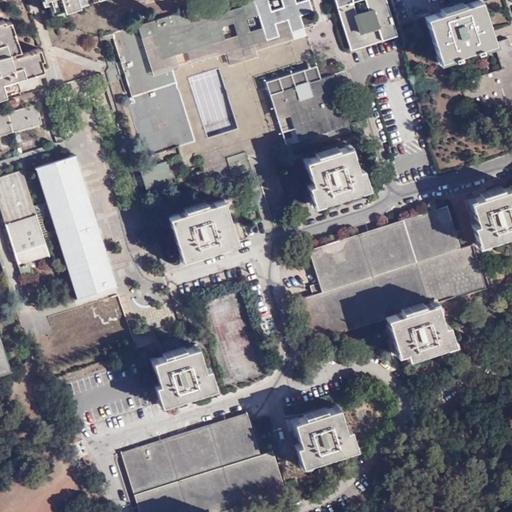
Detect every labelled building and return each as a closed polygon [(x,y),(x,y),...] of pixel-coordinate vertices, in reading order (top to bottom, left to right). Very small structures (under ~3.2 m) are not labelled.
[(40,0),(41,0),(42,5),(44,5),(44,6),(48,5),(51,13),(63,9),(64,12),(78,7),(77,4),(91,0),(40,0)] [(304,0),(295,3),(294,0),(215,0),(212,1),(137,26),(141,38),(153,34),(162,59),(210,43),(220,40),(224,39),(221,26),(233,23),(241,48),(254,43),(255,43),(278,36),(274,24),(287,20),(290,32),(303,28),(299,16),(311,12),(307,0),(304,0)] [(335,0),(350,50),(396,36),(397,35),(385,0),(335,0)] [(480,0),(463,5),(440,12),(425,17),(437,56),(456,50),(457,54),(474,49),(472,44),(491,38),(480,0)] [(440,12),(463,5),(462,2),(441,9),(440,9),(440,12)] [(20,52),(11,22),(0,24),(0,91),(19,86),(16,74),(42,67),(36,48),(20,52)] [(227,59),(256,50),(254,43),(241,48),(233,23),(221,26),(224,39),(220,40),(227,59)] [(175,68),(214,56),(210,43),(162,59),(153,34),(141,38),(137,26),(110,35),(117,59),(130,99),(173,86),(175,68)] [(511,104),(511,52),(508,38),(495,42),(504,71),(462,83),(468,103),(462,105),(464,110),(470,108),(472,117),(478,115),(479,119),(484,118),(483,114),(511,104)] [(492,38),(491,38),(472,44),(474,49),(475,52),(494,45),(494,42),(492,38)] [(265,80),(256,50),(227,59),(228,65),(218,69),(237,127),(255,179),(270,174),(275,172),(288,154),(285,144),(281,132),(265,80)] [(456,50),(437,56),(435,57),(437,64),(458,57),(457,54),(456,50)] [(189,78),(218,69),(214,56),(175,68),(173,86),(130,99),(124,100),(141,153),(198,135),(206,133),(189,78)] [(294,128),(286,102),(336,88),(332,74),(319,78),(315,65),(265,80),(281,132),(294,128)] [(286,102),(294,128),(298,140),(347,125),(336,88),(286,102)] [(0,135),(42,124),(36,104),(0,114),(0,135)] [(511,136),(511,110),(511,109),(479,119),(487,144),(511,136)] [(255,179),(237,127),(207,137),(206,133),(198,135),(203,149),(211,176),(215,186),(220,189),(255,179)] [(37,137),(36,130),(22,133),(23,140),(37,137)] [(343,146),(344,148),(347,156),(351,154),(352,154),(349,144),(343,146)] [(314,154),(314,157),(337,150),(336,147),(314,154)] [(306,185),(311,200),(320,197),(321,202),(358,190),(357,186),(366,183),(361,167),(356,169),(351,154),(347,156),(344,148),(337,150),(314,157),(308,159),(310,167),(306,168),(311,184),(306,185)] [(55,229),(57,235),(77,298),(115,285),(75,155),(60,159),(35,167),(46,201),(50,213),(55,229)] [(148,194),(171,187),(164,161),(140,168),(148,194)] [(48,254),(44,239),(32,205),(21,169),(0,176),(0,207),(17,264),(48,254)] [(358,190),(359,192),(368,188),(367,183),(366,183),(357,186),(358,190)] [(479,194),(479,197),(501,190),(500,187),(479,194)] [(485,242),(511,233),(511,195),(511,196),(508,188),(501,190),(479,197),(472,199),(474,208),(470,209),(475,224),(471,225),(475,241),(484,238),(485,242)] [(320,197),(311,200),(310,201),(311,206),(322,203),(321,202),(320,197)] [(469,209),(470,209),(474,208),(472,199),(472,198),(466,200),(469,209)] [(221,199),(205,204),(183,211),(167,216),(179,255),(188,252),(189,256),(226,245),(225,241),(234,238),(221,199)] [(32,205),(44,239),(57,235),(55,229),(51,230),(48,228),(45,219),(47,214),(50,213),(46,201),(32,205)] [(183,211),(205,204),(204,202),(183,208),(183,211)] [(309,341),(390,315),(429,303),(435,301),(484,286),(471,244),(460,248),(447,207),(308,251),(318,283),(321,292),(312,295),(297,300),(309,341)] [(236,237),(234,238),(225,241),(226,245),(226,247),(237,243),(236,237)] [(485,243),(485,242),(484,238),(475,241),(473,241),(475,246),(485,243)] [(188,252),(179,255),(177,256),(179,261),(190,258),(189,256),(188,252)] [(32,272),(29,261),(18,265),(21,276),(32,272)] [(201,269),(203,275),(218,270),(216,264),(201,269)] [(309,286),(312,295),(321,292),(318,283),(309,286)] [(435,301),(429,303),(432,313),(437,311),(438,310),(435,301)] [(429,303),(390,315),(396,334),(390,336),(394,349),(402,347),(404,352),(406,358),(444,346),(443,341),(451,339),(446,324),(441,325),(437,311),(432,313),(429,303)] [(105,330),(58,346),(62,361),(110,344),(105,330)] [(453,338),(451,339),(443,341),(444,346),(444,347),(454,344),(453,338)] [(0,373),(10,370),(0,339),(0,373)] [(191,346),(191,347),(194,355),(199,354),(200,354),(197,344),(191,346)] [(194,355),(191,347),(184,350),(162,356),(155,358),(158,367),(153,368),(157,383),(154,384),(158,399),(167,397),(169,401),(205,390),(204,385),(212,382),(208,368),(203,369),(199,354),(194,355)] [(162,356),(184,350),(183,347),(161,353),(162,356)] [(402,347),(394,349),(393,349),(395,355),(404,352),(402,347)] [(158,367),(155,358),(155,357),(149,359),(152,369),(153,368),(158,367)] [(214,382),(212,382),(204,385),(205,390),(206,391),(216,388),(214,382)] [(167,397),(158,399),(156,400),(158,406),(169,403),(169,401),(167,397)] [(332,406),(332,408),(335,416),(340,415),(341,414),(338,404),(332,406)] [(302,414),(303,417),(326,410),(324,407),(302,414)] [(298,428),(294,429),(299,444),(294,445),(299,460),(308,457),(309,462),(346,450),(344,446),(353,443),(349,428),(344,429),(340,415),(335,416),(332,408),(326,410),(303,417),(296,419),(298,428)] [(247,414),(121,453),(139,511),(220,511),(286,492),(273,451),(260,455),(247,414)] [(292,429),(294,429),(298,428),(296,419),(296,418),(290,420),(292,429)] [(344,446),(346,450),(346,452),(357,448),(355,443),(353,443),(344,446)] [(308,457),(299,460),(297,461),(299,466),(310,463),(309,462),(308,457)]
